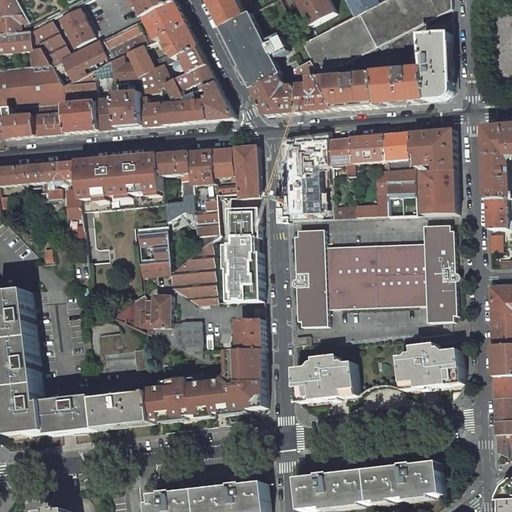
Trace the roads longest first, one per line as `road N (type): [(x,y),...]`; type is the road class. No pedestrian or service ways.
road 1 (residential): [(287,441),(275,148),(266,132)]
road 2 (residential): [(0,475),(287,441)]
road 3 (residential): [(0,157),(266,132)]
road 4 (residential): [(266,132),(472,115)]
road 5 (residential): [(287,441),(484,417)]
road 6 (residential): [(472,115),(479,278)]
road 7 (residential): [(266,132),(195,0)]
road 8 (residential): [(479,278),(484,417)]
